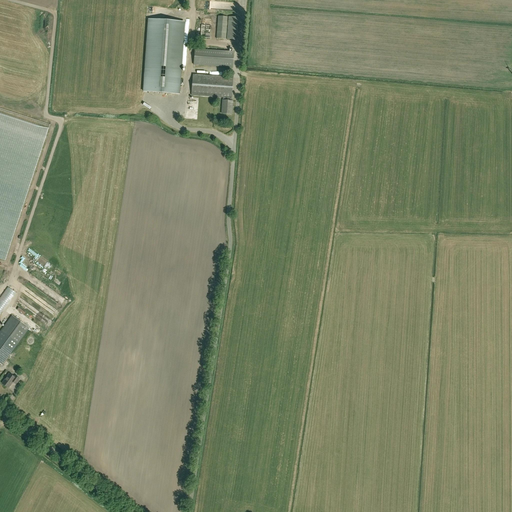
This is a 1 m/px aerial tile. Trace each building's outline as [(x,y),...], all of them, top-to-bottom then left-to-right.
[(226,39),(227,24),(228,17),(218,16),(216,39),(226,39)] [(179,94),(182,21),(147,19),(143,92),(179,94)] [(209,38),(210,26),(201,25),(200,38),(209,38)] [(233,52),(194,49),(193,65),(232,67),(233,52)] [(231,101),(233,77),(192,75),(191,95),(223,97),(223,100),(231,101)] [(233,101),(231,101),(223,100),(222,114),(232,114),(233,101)] [(0,363),(2,365),(20,340),(29,328),(12,316),(0,331),(0,363)] [(9,374),(2,384),(8,388),(13,382),(15,384),(19,379),(15,376),(14,377),(9,374)]
